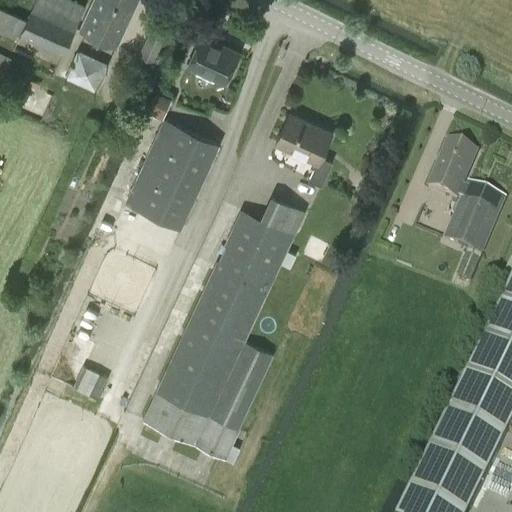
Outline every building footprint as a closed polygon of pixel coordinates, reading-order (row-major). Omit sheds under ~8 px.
[(64,54),(77,27),(76,27),(86,7),(71,0),(36,0),(34,7),(33,7),(27,20),(2,8),(0,11),(0,30),(18,39),(20,34),(64,54)] [(117,47),(138,0),(93,0),(80,30),(117,47)] [(154,59),(167,31),(153,24),(140,53),(154,59)] [(201,35),(188,64),(226,81),(239,52),(201,35)] [(77,48),(67,78),(99,88),(109,59),(77,48)] [(158,93),(149,112),(163,119),(172,99),(158,93)] [(321,156),(333,133),(290,113),(276,143),(317,162),(309,180),(322,186),(333,162),(321,156)] [(180,226),(218,144),(165,120),(128,202),(180,226)] [(464,184),(477,154),(448,142),(428,189),(457,201),(457,202),(460,204),(445,241),(468,251),(457,276),(471,282),(505,201),(464,184)] [(350,183),(357,199),(368,194),(361,178),(350,183)] [(223,458),(271,354),(243,341),(303,211),(271,196),(260,219),(242,211),(144,422),(223,458)] [(469,511),(511,424),(511,286),(402,511),(469,511)] [(109,377),(84,366),(74,387),(100,399),(109,377)] [(210,477),(210,459),(171,459),(171,477),(210,477)]
